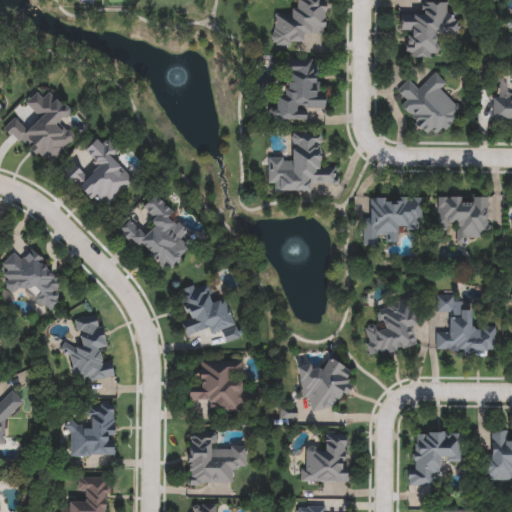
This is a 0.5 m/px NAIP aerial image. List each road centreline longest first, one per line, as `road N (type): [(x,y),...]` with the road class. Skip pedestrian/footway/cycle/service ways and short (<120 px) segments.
road 1 (residential): [(0,185),(71,234),(144,327),(150,511)]
road 2 (residential): [(361,0),(361,120),(371,147),(511,158)]
road 3 (residential): [(511,392),(420,391),(395,401),(386,424),(384,511)]
